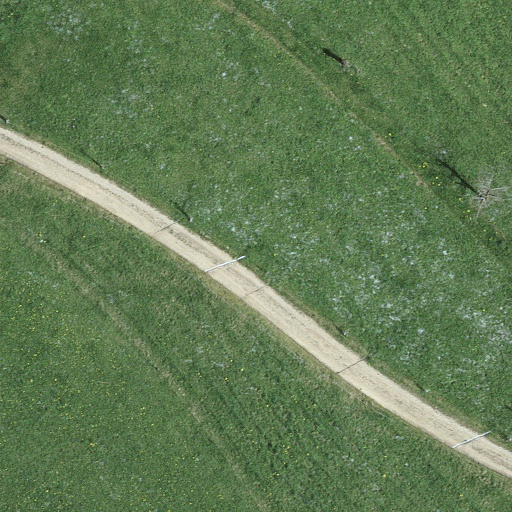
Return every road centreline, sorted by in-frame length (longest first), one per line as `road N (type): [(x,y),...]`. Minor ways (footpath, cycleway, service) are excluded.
road 1 (track): [(511,462),(409,403),(142,217),(0,138)]
road 2 (track): [(239,0),(511,256)]
